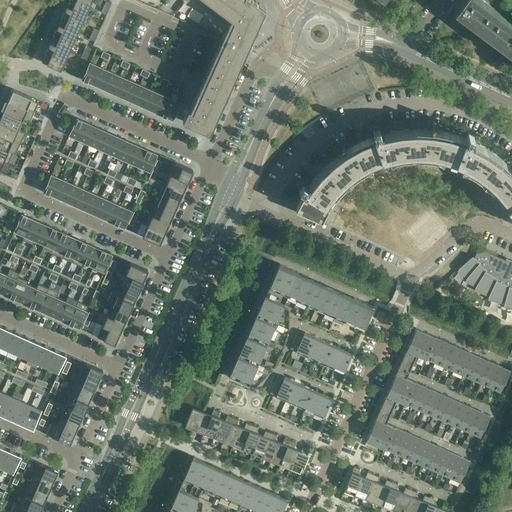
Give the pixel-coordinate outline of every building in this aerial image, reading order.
[(61,69),(91,0),(69,0),(42,61),(61,69)] [(254,0),(189,0),(226,28),(201,84),(190,108),(188,107),(183,119),(210,132),(226,96),(266,8),(254,0)] [(511,22),(482,0),(464,0),(456,11),(511,53),(511,22)] [(93,84),(101,66),(90,62),(82,79),(93,84)] [(103,88),(110,71),(101,66),(93,84),(103,88)] [(112,93),(120,75),(110,71),(103,88),(112,93)] [(122,97),(130,80),(120,75),(112,93),(122,97)] [(132,101),(140,84),(130,80),(122,97),(132,101)] [(142,106),(150,88),(140,84),(132,101),(142,106)] [(152,110),(160,93),(150,88),(142,106),(152,110)] [(13,89),(8,99),(35,111),(39,103),(31,99),(32,97),(13,89)] [(162,115),(170,97),(160,93),(152,110),(162,115)] [(180,102),(170,97),(162,115),(172,119),(180,102)] [(30,122),(35,111),(8,99),(8,100),(5,99),(1,108),(4,109),(4,110),(23,118),(23,119),(30,122)] [(0,120),(18,129),(23,119),(23,118),(4,110),(0,118),(0,120)] [(80,140),(87,122),(77,117),(69,135),(80,140)] [(25,132),(18,129),(0,120),(0,133),(21,143),(25,132)] [(89,144),(97,127),(87,122),(80,140),(89,144)] [(99,149),(107,131),(97,127),(89,144),(99,149)] [(429,161),(433,132),(416,131),(409,132),(400,132),(387,135),(385,129),(379,129),(373,130),(375,135),(359,141),(352,145),(354,148),(346,152),(333,162),(348,179),(352,176),(353,178),(360,173),(367,169),(365,167),(370,164),(382,159),(389,157),(391,164),(404,162),(416,161),(429,161)] [(109,153),(117,135),(107,131),(99,149),(109,153)] [(511,172),(500,161),(487,151),(475,145),(478,139),(473,135),(468,132),(466,137),(465,137),(464,140),(449,135),(433,132),(429,161),(442,164),(454,168),(460,170),(471,176),(481,184),(491,192),(499,203),(505,198),(508,202),(506,204),(511,211),(511,172)] [(21,143),(0,133),(0,146),(13,152),(16,154),(21,143)] [(119,157),(127,140),(117,135),(109,153),(119,157)] [(129,162),(137,144),(127,140),(119,157),(129,162)] [(139,166),(146,149),(137,144),(129,162),(139,166)] [(0,158),(8,162),(13,152),(0,146),(0,158)] [(157,153),(146,149),(139,166),(149,171),(157,153)] [(8,162),(0,158),(0,169),(7,173),(11,164),(8,162)] [(170,173),(188,181),(193,170),(174,162),(170,173)] [(343,194),(353,184),(348,179),(333,162),(321,174),(313,184),(308,180),(303,184),(300,189),(304,192),(296,207),(322,219),(328,206),(326,204),(328,200),(335,204),(343,194)] [(170,173),(165,183),(183,191),(188,181),(170,173)] [(54,196),(62,178),(52,174),(44,191),(54,196)] [(64,200),(72,183),(62,178),(54,196),(64,200)] [(74,205),(82,187),(72,183),(64,200),(74,205)] [(165,183),(160,193),(179,202),(183,191),(165,183)] [(84,209),(92,192),(82,187),(74,205),(84,209)] [(94,214),(101,196),(92,192),(84,209),(94,214)] [(156,204),(174,212),(179,202),(160,193),(156,204)] [(103,218),(111,201),(101,196),(94,214),(103,218)] [(113,223),(121,205),(111,201),(103,218),(113,223)] [(151,214),(169,222),(174,212),(156,204),(151,214)] [(132,210),(121,205),(113,223),(124,227),(132,210)] [(13,230),(23,235),(31,217),(21,213),(13,230)] [(151,214),(146,225),(165,233),(169,222),(151,214)] [(23,235),(33,239),(41,222),(31,217),(23,235)] [(14,222),(13,222),(8,220),(6,225),(3,230),(8,233),(9,233),(14,222)] [(33,239),(43,244),(51,226),(41,222),(33,239)] [(142,235),(160,243),(165,233),(146,225),(142,235)] [(43,244),(53,248),(61,231),(51,226),(43,244)] [(61,231),(53,248),(63,253),(71,235),(61,231)] [(63,253),(73,257),(81,239),(71,235),(63,253)] [(81,239),(73,257),(83,261),(90,244),(81,239)] [(83,261),(93,266),(100,248),(90,244),(83,261)] [(100,248),(93,266),(103,270),(111,253),(100,248)] [(511,264),(511,265),(505,260),(478,248),(474,257),(472,255),(458,268),(468,276),(466,278),(476,285),(475,287),(489,294),(488,297),(489,297),(505,301),(504,304),(511,305),(511,264)] [(125,273),(143,281),(148,271),(129,263),(125,273)] [(288,295),(297,275),(299,272),(280,264),(280,263),(269,287),(288,295)] [(8,273),(18,277),(20,271),(10,268),(8,273)] [(298,299),(307,279),(308,276),(299,272),(297,275),(288,295),(289,295),(298,299)] [(120,283),(138,292),(143,281),(125,273),(120,283)] [(0,287),(0,292),(8,296),(16,278),(6,274),(0,287)] [(307,303),(316,283),(317,281),(308,276),(307,279),(298,299),(307,303)] [(8,296),(18,300),(26,283),(16,278),(8,296)] [(316,308),(325,288),(326,285),(317,281),(316,283),(307,303),(316,308)] [(18,300),(28,305),(36,287),(26,283),(18,300)] [(120,283),(115,294),(134,302),(138,292),(120,283)] [(325,312),(334,292),(336,289),(326,285),(325,288),(316,308),(325,312)] [(28,305),(38,309),(46,291),(36,287),(28,305)] [(284,306),(285,305),(289,295),(288,295),(269,287),(265,295),(264,294),(263,297),(263,298),(264,298),(256,315),(276,324),(283,309),(284,306)] [(335,316),(344,296),(345,293),(336,289),(334,292),(325,312),(335,316)] [(46,291),(38,309),(48,313),(55,296),(46,291)] [(344,320),(353,300),(354,297),(345,293),(344,296),(335,316),(344,320)] [(115,294),(111,304),(129,312),(134,302),(115,294)] [(55,296),(48,313),(58,318),(65,300),(55,296)] [(363,329),(374,305),(373,305),(373,306),(354,297),(353,300),(344,320),(363,328),(362,329),(363,329)] [(65,300),(58,318),(67,322),(75,305),(65,300)] [(111,304),(106,315),(124,323),(129,312),(111,304)] [(75,305),(67,322),(78,327),(86,309),(75,305)] [(106,315),(101,325),(120,333),(124,323),(106,315)] [(267,344),(276,324),(256,315),(255,315),(254,318),(255,319),(247,335),(267,344)] [(101,325),(97,336),(115,344),(120,333),(101,325)] [(0,346),(9,350),(17,332),(7,327),(0,342),(0,346)] [(425,358),(435,336),(416,328),(406,349),(417,354),(425,358)] [(18,355),(27,336),(17,332),(9,350),(18,355)] [(306,357),(315,336),(305,332),(304,333),(302,337),(301,340),(299,344),(298,347),(296,351),(296,352),(306,357)] [(258,364),(267,344),(247,335),(245,338),(246,339),(238,355),(238,356),(257,364),(258,364)] [(28,359),(36,341),(27,336),(18,355),(28,359)] [(315,361),(324,341),(315,336),(306,357),(315,361)] [(435,362),(444,340),(435,336),(425,358),(435,362)] [(444,366),(454,345),(444,340),(435,362),(444,366)] [(38,364),(46,345),(36,341),(28,359),(38,364)] [(324,365),(333,345),(324,341),(315,361),(324,365)] [(48,368),(56,349),(46,345),(38,364),(48,368)] [(333,369),(342,349),(333,345),(324,365),(333,369)] [(453,370),(463,349),(454,345),(444,366),(453,370)] [(65,358),(67,354),(56,349),(48,368),(58,373),(65,358)] [(343,373),(352,353),(342,349),(333,369),(343,373)] [(406,378),(408,374),(409,371),(413,362),(417,354),(406,349),(397,369),(386,394),(397,399),(405,403),(415,381),(406,378)] [(463,375),(472,353),(463,349),(453,370),(463,375)] [(472,379),(482,357),(472,353),(463,375),(472,379)] [(249,385),(258,364),(257,364),(238,356),(238,355),(236,358),(237,359),(229,376),(249,385)] [(481,383),(491,361),(482,357),(472,379),(481,383)] [(491,387),(500,365),(491,361),(481,383),(491,387)] [(80,373),(98,381),(103,371),(103,370),(85,362),(80,373)] [(500,392),(508,374),(510,370),(500,365),(491,387),(500,392)] [(75,383),(94,392),(98,382),(98,381),(80,373),(75,383)] [(286,401),(295,381),(285,377),(284,378),(283,381),(281,385),(279,389),(278,392),(276,396),(276,397),(286,401)] [(295,405),(304,385),(295,381),(286,401),(295,405)] [(415,407),(424,386),(415,381),(405,403),(415,407)] [(71,394),(89,402),(93,392),(94,392),(75,383),(71,394)] [(304,410),(313,389),(304,385),(295,405),(304,410)] [(424,411),(434,390),(424,386),(415,407),(424,411)] [(313,414),(322,394),(313,389),(304,410),(313,414)] [(433,416),(443,394),(434,390),(424,411),(433,416)] [(0,412),(3,414),(12,396),(2,392),(0,395),(0,412)] [(66,404),(84,412),(89,403),(89,402),(71,394),(66,404)] [(323,418),(332,398),(322,394),(313,414),(323,418)] [(386,423),(388,419),(389,416),(397,399),(386,394),(378,414),(366,440),(385,448),(395,426),(386,423)] [(442,420),(452,398),(443,394),(433,416),(442,420)] [(13,419),(22,400),(12,396),(3,414),(13,419)] [(452,424),(461,402),(452,398),(442,420),(452,424)] [(23,423),(31,405),(22,400),(13,419),(23,423)] [(461,428),(471,406),(461,402),(452,424),(461,428)] [(61,415),(80,423),(84,413),(84,412),(66,404),(61,415)] [(35,424),(42,409),(31,405),(23,423),(34,428),(35,424)] [(470,432),(480,411),(471,406),(461,428),(470,432)] [(214,437),(221,421),(221,418),(218,417),(220,412),(213,409),(211,414),(208,413),(192,407),(190,413),(188,413),(188,412),(186,418),(188,419),(185,425),(200,431),(204,433),(214,437)] [(480,437),(488,420),(490,415),(480,411),(470,432),(480,437)] [(57,425),(75,433),(79,423),(80,423),(61,415),(57,425)] [(223,441),(232,417),(227,415),(225,420),(221,418),(221,421),(214,437),(223,441)] [(233,445),(239,428),(240,426),(237,425),(239,420),(232,417),(223,441),(233,445)] [(243,449),(252,425),(246,423),(244,428),(240,426),(239,428),(233,445),(243,449)] [(52,436),(70,444),(75,434),(75,433),(57,425),(52,436)] [(252,452),(259,436),(260,434),(256,432),(258,427),(252,425),(243,449),(252,452)] [(394,452),(404,431),(395,426),(385,448),(394,452)] [(261,456),(271,433),(265,430),(263,435),(260,434),(259,436),(252,452),(261,456)] [(404,457),(413,435),(404,431),(394,452),(404,457)] [(271,460),(278,444),(278,442),(275,440),(277,435),(271,433),(261,456),(271,460)] [(413,461),(423,439),(413,435),(404,457),(413,461)] [(281,464),(290,440),(284,438),(282,443),(278,442),(278,444),(271,460),(281,464)] [(422,465),(432,443),(423,439),(413,461),(422,465)] [(290,468),(296,451),(297,449),(294,448),(296,443),(290,440),(281,464),(290,468)] [(432,469),(441,447),(432,443),(422,465),(432,469)] [(0,466),(3,468),(11,450),(1,445),(0,448),(0,466)] [(159,456),(162,449),(154,446),(151,452),(159,456)] [(300,472),(309,448),(303,446),(301,451),(297,449),(296,451),(290,468),(300,472)] [(441,473),(451,451),(441,447),(432,469),(441,473)] [(22,454),(11,450),(3,468),(13,473),(20,458),(22,454)] [(450,477),(460,456),(451,451),(441,473),(450,477)] [(202,488),(211,468),(212,465),(193,456),(179,488),(178,487),(177,491),(178,491),(170,508),(179,511),(192,511),(197,501),(199,497),(203,488),(202,488)] [(460,482),(468,465),(470,460),(460,456),(450,477),(460,482)] [(35,473),(53,482),(58,471),(40,463),(35,473)] [(221,496),(230,476),(231,473),(212,465),(211,468),(202,488),(203,488),(221,496)] [(354,494),(361,477),(362,475),(358,474),(360,469),(354,466),(344,490),(354,494)] [(364,498),(373,474),(368,472),(365,477),(362,475),(361,477),(354,494),(364,498)] [(30,484),(48,492),(53,482),(35,473),(30,484)] [(239,504),(248,484),(250,481),(231,473),(230,476),(221,496),(239,504)] [(373,502),(380,485),(379,485),(380,483),(377,481),(379,476),(373,474),(364,498),(373,502)] [(383,505),(392,482),(386,479),(384,484),(381,483),(380,485),(373,502),(383,505)] [(256,511),(258,511),(267,493),(268,490),(250,481),(248,484),(239,504),(256,511)] [(392,509),(399,493),(398,493),(399,490),(396,489),(398,484),(392,482),(383,505),(392,509)] [(26,494),(44,502),(48,492),(30,484),(26,494)] [(398,511),(402,511),(411,490),(405,487),(403,492),(400,491),(399,493),(392,509),(398,511)] [(281,511),(286,501),(287,498),(268,490),(267,493),(258,511),(281,511)] [(413,511),(418,501),(419,498),(415,497),(417,492),(411,490),(402,511),(413,511)] [(21,505),(37,511),(39,511),(44,503),(44,502),(26,494),(21,505)] [(424,511),(430,497),(425,495),(422,500),(419,498),(418,501),(413,511),(424,511)] [(435,511),(437,508),(438,506),(434,505),(436,500),(430,497),(424,511),(435,511)] [(452,511),(448,510),(450,505),(443,502),(441,508),(438,506),(437,508),(435,511),(452,511)]
